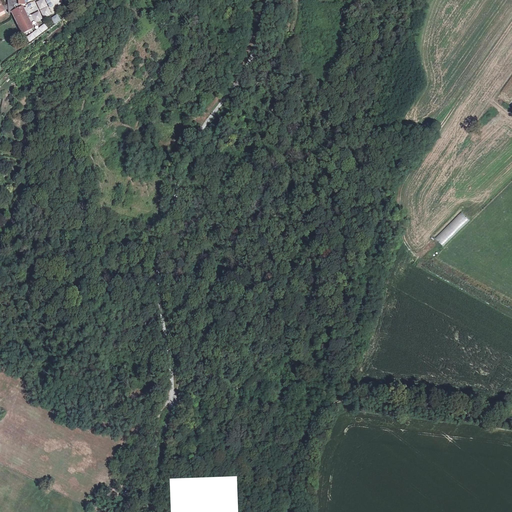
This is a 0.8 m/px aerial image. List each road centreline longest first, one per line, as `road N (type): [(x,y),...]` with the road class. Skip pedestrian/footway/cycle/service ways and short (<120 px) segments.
road 1 (track): [(511,422),(361,396),(334,403),(262,511)]
road 2 (track): [(141,511),(174,344)]
road 3 (residential): [(268,0),(254,51),(208,118)]
